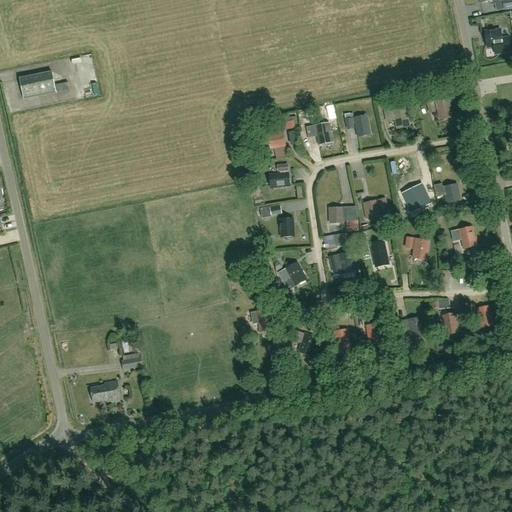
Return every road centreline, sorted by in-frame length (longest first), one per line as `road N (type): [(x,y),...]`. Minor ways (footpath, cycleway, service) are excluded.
road 1 (unknown): [(5,511),(102,473),(157,475),(180,456),(253,435),(275,445),(327,422),(511,397)]
road 2 (residential): [(485,137),(321,167),(309,195),(325,291),(335,302),(511,287)]
road 3 (unclassified): [(66,437),(511,352)]
road 4 (unclassified): [(66,437),(0,140)]
road 5 (unclassified): [(485,137),(457,0)]
